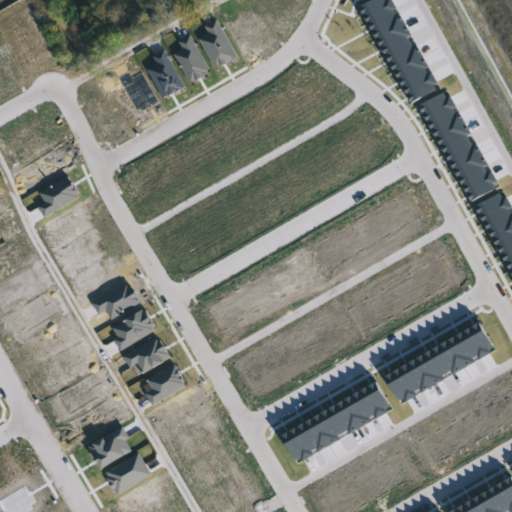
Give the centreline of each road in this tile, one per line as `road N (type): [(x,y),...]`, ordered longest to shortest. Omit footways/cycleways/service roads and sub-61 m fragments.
road 1 (residential): [(55,84),(107,190),(299,511)]
road 2 (residential): [(511,324),(401,122),(302,36)]
road 3 (residential): [(171,297),(422,155)]
road 4 (residential): [(248,428),(491,287)]
road 5 (residential): [(98,167),(267,69),(302,36)]
road 6 (residential): [(0,367),(85,511)]
road 7 (residential): [(398,511),(511,447)]
